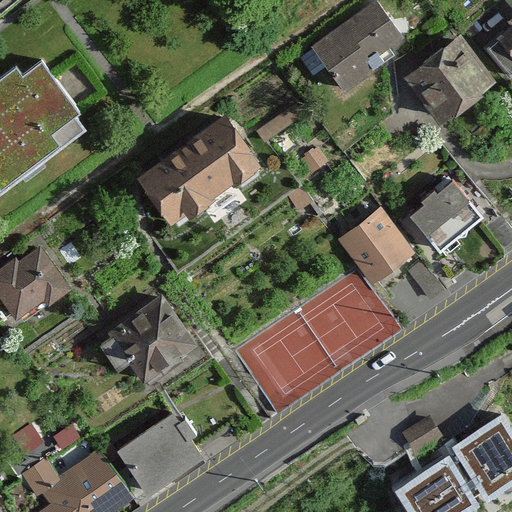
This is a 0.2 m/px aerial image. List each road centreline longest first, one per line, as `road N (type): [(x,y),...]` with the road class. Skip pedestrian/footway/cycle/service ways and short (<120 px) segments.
road 1 (tertiary): [(176,511),(511,288)]
road 2 (unknown): [(410,100),(473,166),(511,168)]
